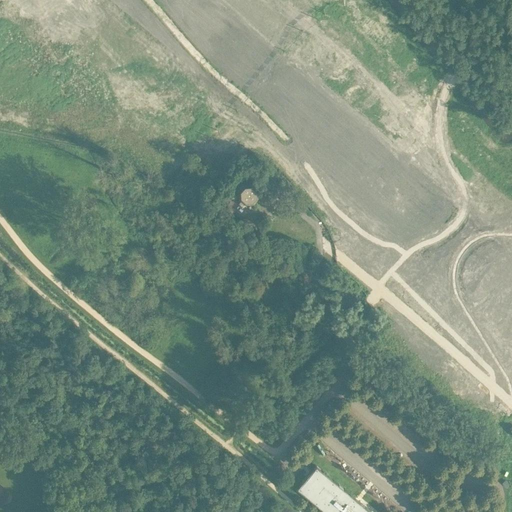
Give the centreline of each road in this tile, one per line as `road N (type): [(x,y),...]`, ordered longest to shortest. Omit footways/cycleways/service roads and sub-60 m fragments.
road 1 (motorway): [(137,0),(511,315)]
road 2 (motorway): [(511,267),(194,0)]
road 3 (unknown): [(303,511),(0,252)]
